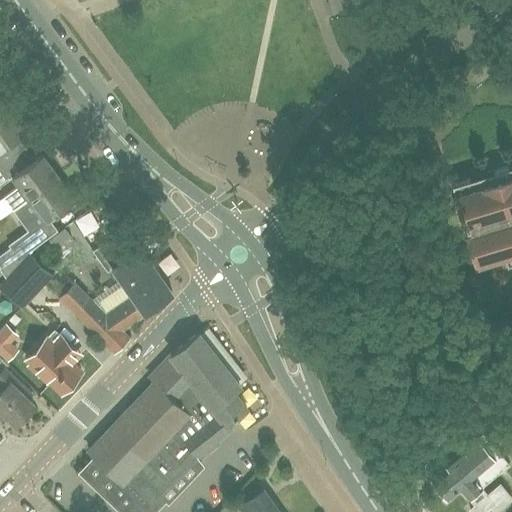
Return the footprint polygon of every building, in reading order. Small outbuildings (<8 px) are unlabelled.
[(0,115),(11,108),(0,93),(0,115)] [(0,149),(27,130),(11,108),(0,115),(0,149)] [(13,209),(29,198),(60,175),(44,154),(13,176),(19,184),(3,196),(13,209)] [(511,165),(452,184),(464,223),(468,222),(471,231),(467,232),(476,262),(504,253),(507,263),(511,261),(511,165)] [(1,166),(0,167),(0,183),(9,177),(1,166)] [(60,175),(29,198),(46,221),(77,198),(60,175)] [(146,311),(147,311),(173,292),(140,246),(132,252),(118,232),(93,251),(108,272),(113,267),(133,294),(146,311)] [(0,286),(23,308),(54,275),(29,252),(0,283),(0,286)] [(106,313),(95,302),(74,282),(60,296),(95,332),(115,352),(130,337),(123,330),(148,312),(147,311),(146,311),(133,294),(106,313)] [(0,330),(0,354),(11,343),(18,335),(6,324),(0,330)] [(54,329),(27,358),(30,362),(28,364),(39,374),(41,372),(61,391),(81,370),(72,362),(80,353),(76,350),(54,329)] [(201,461),(219,446),(215,441),(232,428),(228,423),(248,408),(234,390),(241,385),(199,332),(172,353),(172,354),(150,376),(155,381),(89,451),(94,455),(79,471),(121,511),(150,511),(166,495),(161,491),(196,454),(196,455),(201,461)] [(0,406),(17,423),(20,419),(22,421),(25,421),(31,414),(31,411),(30,409),(35,404),(24,394),(28,390),(4,367),(0,371),(0,380),(5,385),(0,391),(0,406)] [(511,371),(486,398),(501,413),(511,401),(511,371)] [(448,467),(432,480),(434,482),(438,486),(439,488),(439,491),(444,497),(447,497),(449,499),(461,489),(468,498),(509,463),(483,432),(446,464),(448,467)] [(280,511),(264,487),(240,504),(245,511),(280,511)]
